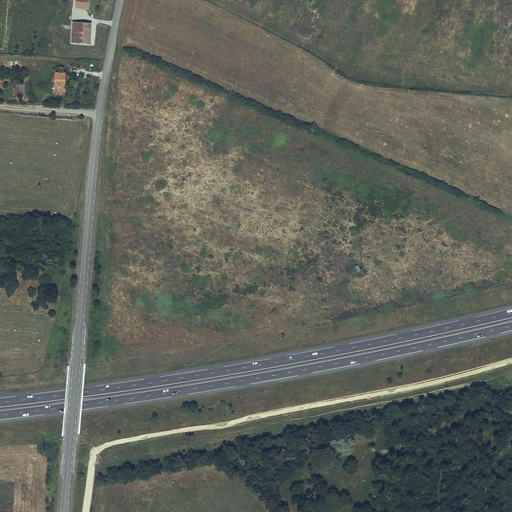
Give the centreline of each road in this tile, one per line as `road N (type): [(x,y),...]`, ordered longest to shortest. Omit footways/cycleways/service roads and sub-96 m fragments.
road 1 (trunk): [(511,312),(204,374),(0,402)]
road 2 (trunk): [(0,414),(274,375),(511,325)]
road 3 (tertiary): [(120,0),(98,114),(64,511)]
